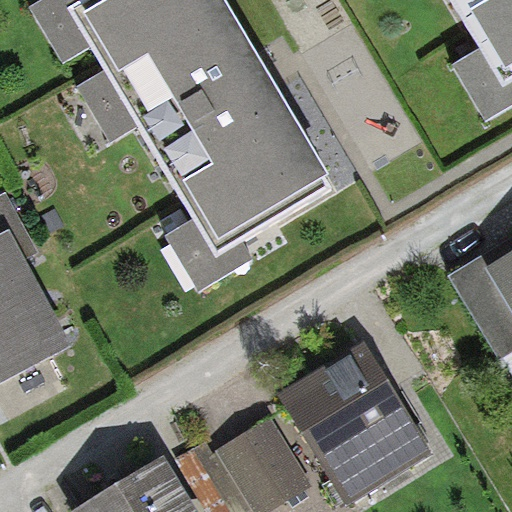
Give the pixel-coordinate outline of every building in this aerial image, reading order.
[(332,184),(216,0),(38,0),(22,10),(112,155),(140,137),(187,213),(153,235),(200,310),(265,269),(245,238),(332,184)] [(511,0),(456,0),(485,46),(450,67),(483,120),(511,102),(511,0)] [(0,387),(67,352),(20,263),(32,256),(3,201),(0,202),(0,387)] [(482,254),(449,273),(501,360),(511,353),(511,249),(488,264),(482,254)] [(365,344),(280,394),(345,504),(430,454),(365,344)] [(270,418),(215,451),(252,511),(269,511),(312,486),(270,418)] [(196,511),(166,460),(74,511),(196,511)]
